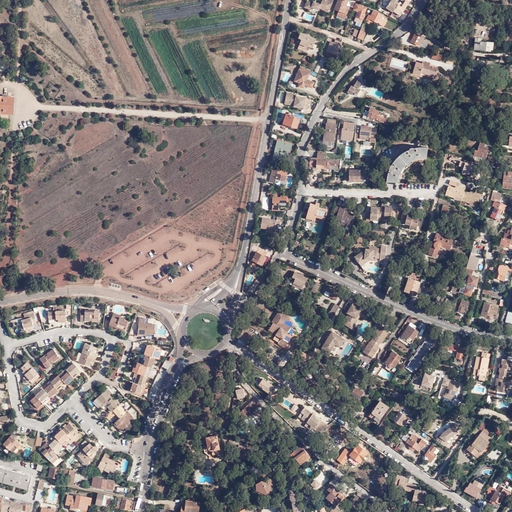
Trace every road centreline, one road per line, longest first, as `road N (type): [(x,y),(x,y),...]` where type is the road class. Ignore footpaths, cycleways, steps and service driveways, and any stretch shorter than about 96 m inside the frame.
road 1 (residential): [(423,0),(389,41),(347,70),(316,113),(298,159),(302,191),(281,252)]
road 2 (track): [(22,0),(23,107),(13,142),(5,299)]
road 3 (residential): [(237,347),(475,511)]
road 4 (tertiary): [(289,0),(240,273)]
road 5 (residential): [(511,338),(390,303),(281,252)]
road 6 (residential): [(237,347),(237,373),(251,393),(385,511)]
road 7 (tertiary): [(0,300),(96,290),(165,308)]
road 8 (residential): [(177,370),(149,449),(142,511)]
